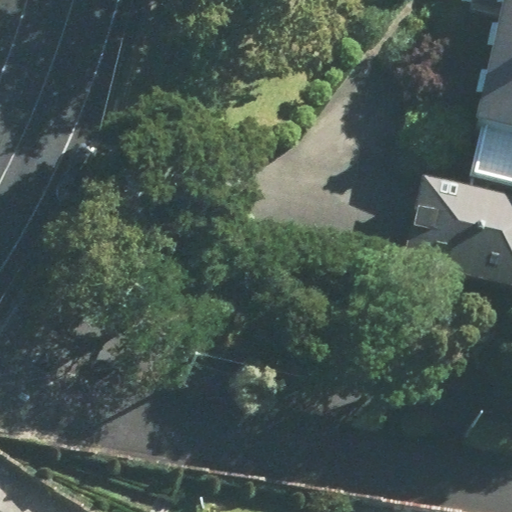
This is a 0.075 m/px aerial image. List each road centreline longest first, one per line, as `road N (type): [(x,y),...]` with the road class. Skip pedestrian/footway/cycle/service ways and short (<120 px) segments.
road 1 (unknown): [(0,350),(511,395)]
road 2 (tertiary): [(73,0),(54,66),(0,183)]
